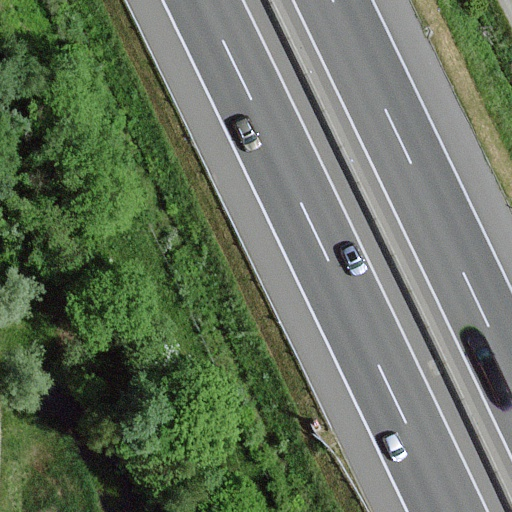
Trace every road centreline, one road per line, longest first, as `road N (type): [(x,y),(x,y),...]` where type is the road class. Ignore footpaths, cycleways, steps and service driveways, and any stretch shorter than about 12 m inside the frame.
road 1 (motorway): [(191,0),(436,511)]
road 2 (motorway): [(511,392),(323,0)]
